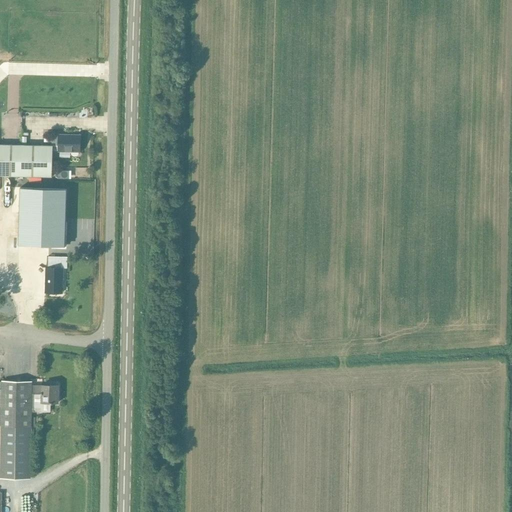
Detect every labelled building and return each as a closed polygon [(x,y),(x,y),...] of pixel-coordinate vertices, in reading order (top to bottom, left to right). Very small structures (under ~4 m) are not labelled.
[(22,145),(21,176),(52,177),(52,151),(58,151),(71,151),(71,154),(73,156),(77,156),(78,154),(78,152),(80,152),(80,135),(59,135),(53,135),(52,146),(50,146),(22,145)] [(0,175),(21,176),(22,145),(0,144),(0,175)] [(65,246),(67,189),(20,188),(18,245),(65,246)] [(46,268),(46,293),(56,293),(56,294),(57,294),(57,293),(62,293),(63,268),(61,268),(61,257),(48,256),(48,268),(46,268)] [(0,452),(0,478),(31,479),(32,411),(32,385),(33,382),(2,381),(1,389),(0,389),(0,425),(1,426),(0,452)] [(59,386),(32,385),(32,411),(42,412),(42,403),(58,403),(59,386)]
